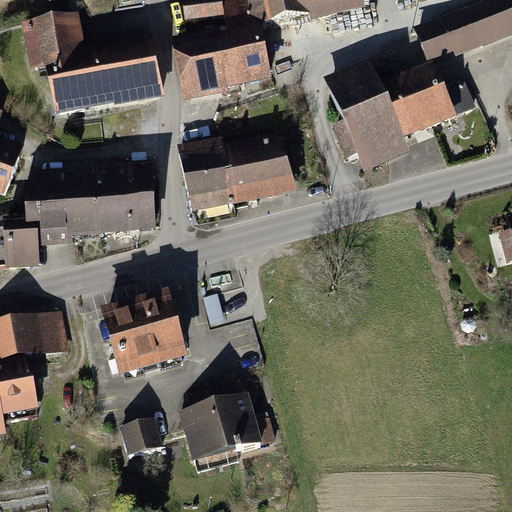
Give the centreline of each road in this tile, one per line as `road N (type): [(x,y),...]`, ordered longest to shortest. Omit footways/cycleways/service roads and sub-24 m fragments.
road 1 (tertiary): [(511,166),(174,255)]
road 2 (track): [(305,511),(239,236)]
road 3 (unclassified): [(152,0),(174,255)]
road 4 (tertiary): [(174,255),(0,301)]
